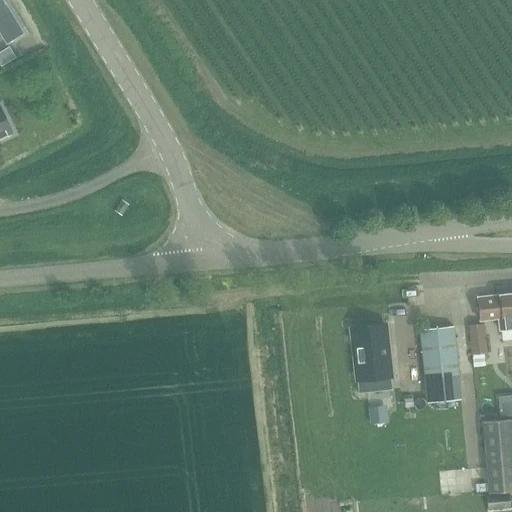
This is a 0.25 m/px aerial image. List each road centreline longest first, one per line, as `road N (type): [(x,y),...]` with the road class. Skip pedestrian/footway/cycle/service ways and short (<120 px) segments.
road 1 (tertiary): [(203,258),(180,167),(81,0)]
road 2 (tertiary): [(432,232),(203,258)]
road 3 (unclassified): [(0,277),(203,258)]
